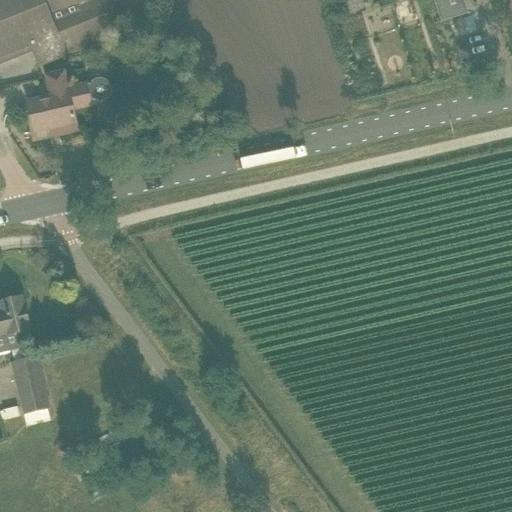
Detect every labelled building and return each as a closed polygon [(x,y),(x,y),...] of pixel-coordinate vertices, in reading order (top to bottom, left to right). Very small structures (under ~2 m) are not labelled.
[(0,0),(0,64),(33,52),(38,62),(146,19),(138,0),(0,0)] [(53,98),(27,104),(34,132),(55,127),(57,135),(78,130),(73,110),(91,105),(96,104),(101,103),(107,101),(111,98),(112,93),(111,88),(108,84),(101,82),(96,82),(92,85),(68,90),(64,72),(48,75),(53,98)] [(0,354),(25,349),(22,333),(30,331),(22,298),(0,303),(3,312),(0,312),(0,354)] [(45,391),(37,358),(11,365),(27,428),(51,422),(43,392),(45,391)] [(3,409),(5,419),(19,416),(17,406),(3,409)]
